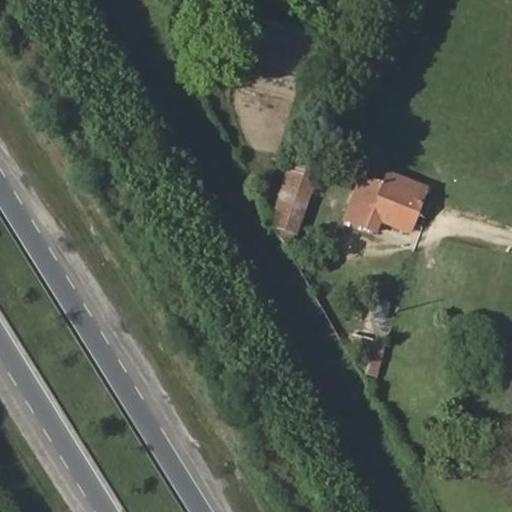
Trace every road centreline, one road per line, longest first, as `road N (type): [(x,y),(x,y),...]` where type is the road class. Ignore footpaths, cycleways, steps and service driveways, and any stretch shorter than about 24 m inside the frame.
road 1 (primary): [(206,511),(0,182)]
road 2 (primary): [(0,342),(104,511)]
